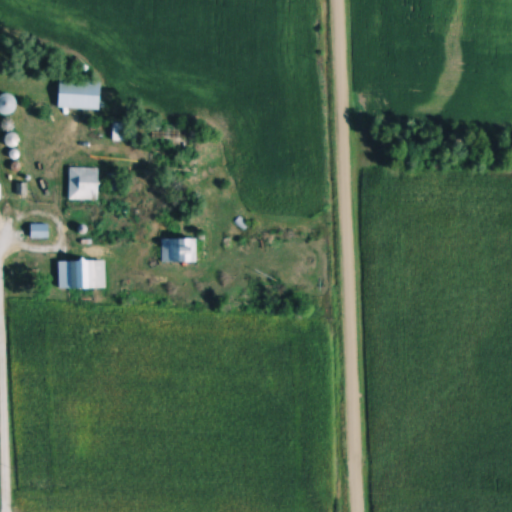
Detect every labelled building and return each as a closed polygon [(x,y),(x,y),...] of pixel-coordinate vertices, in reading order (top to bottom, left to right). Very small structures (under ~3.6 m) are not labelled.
[(103,80),(61,80),(61,111),(103,111),(103,80)] [(13,95),(0,97),(0,104),(2,115),(16,113),(13,95)] [(115,143),(141,143),(141,124),(115,124),(115,143)] [(101,201),(101,169),(71,169),(71,201),(101,201)] [(51,239),(51,226),(33,226),(33,239),(51,239)] [(200,240),(164,239),(164,263),(200,263),(200,240)] [(108,261),(60,261),(60,289),(108,289),(108,261)]
